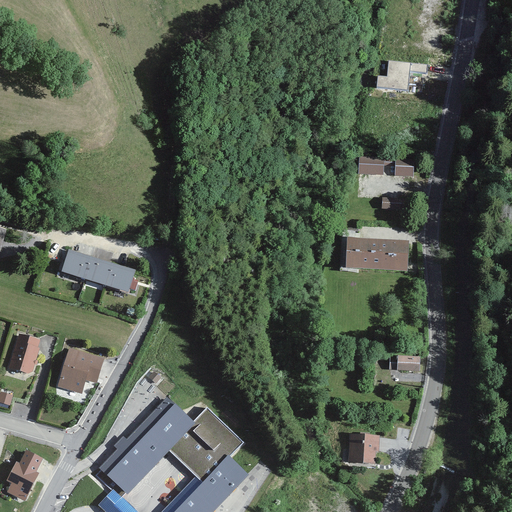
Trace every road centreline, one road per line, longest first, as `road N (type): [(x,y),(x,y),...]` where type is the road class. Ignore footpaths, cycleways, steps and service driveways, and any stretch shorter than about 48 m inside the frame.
road 1 (residential): [(478,0),(439,175),(449,353),(418,468),(395,511)]
road 2 (residential): [(0,220),(144,250),(162,266),(152,318),(82,443)]
